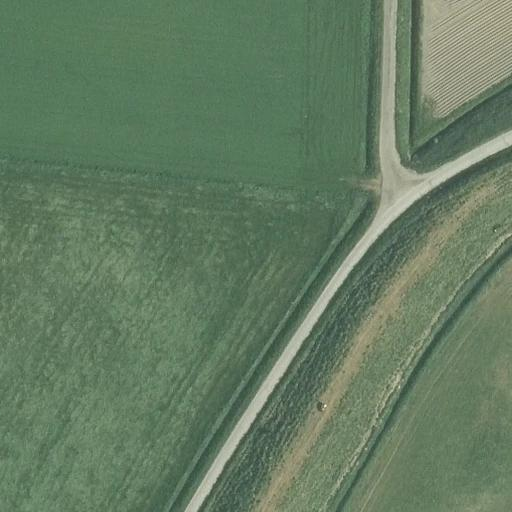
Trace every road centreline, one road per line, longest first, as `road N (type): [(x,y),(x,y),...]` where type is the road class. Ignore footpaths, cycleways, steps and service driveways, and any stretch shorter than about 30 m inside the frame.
road 1 (unclassified): [(194,511),(283,366),(394,212),(511,140)]
road 2 (track): [(394,212),(390,0)]
